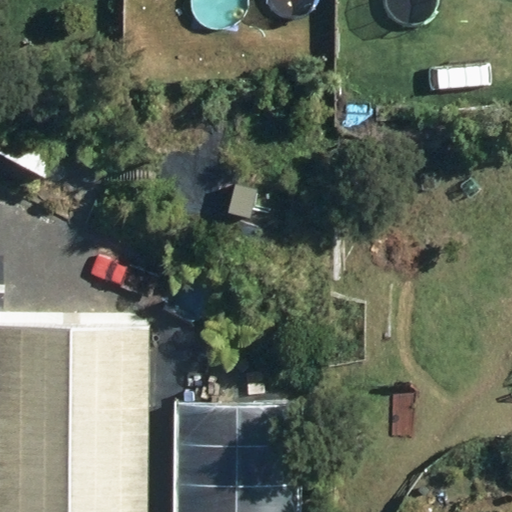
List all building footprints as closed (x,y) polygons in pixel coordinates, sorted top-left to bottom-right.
[(0,152),(45,177),(61,148),(0,114),(0,152)] [(226,201),(269,220),(279,196),(235,178),(226,201)] [(0,511),(147,511),(149,324),(0,322),(0,511)] [(253,511),(306,511),(308,404),(254,404),(253,511)] [(185,511),(240,511),(240,456),(186,456),(185,511)]
